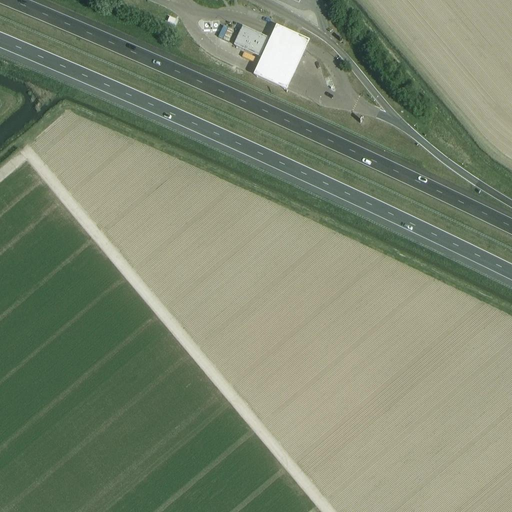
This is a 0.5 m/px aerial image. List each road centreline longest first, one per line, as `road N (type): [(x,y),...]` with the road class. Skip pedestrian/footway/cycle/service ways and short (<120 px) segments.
road 1 (motorway): [(0,40),(511,272)]
road 2 (motorway): [(511,227),(7,0)]
road 3 (track): [(0,175),(26,153),(327,511)]
road 4 (motorway): [(511,204),(395,121)]
